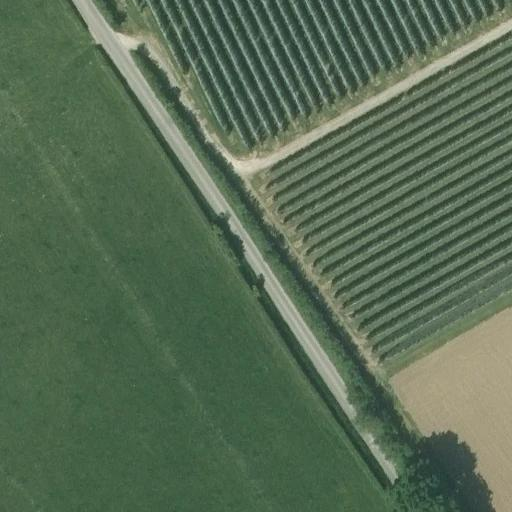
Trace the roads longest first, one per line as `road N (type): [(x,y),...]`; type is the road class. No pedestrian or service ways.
road 1 (unclassified): [(418,511),(83,0)]
road 2 (track): [(113,44),(149,49),(216,152),(247,168),(511,23)]
